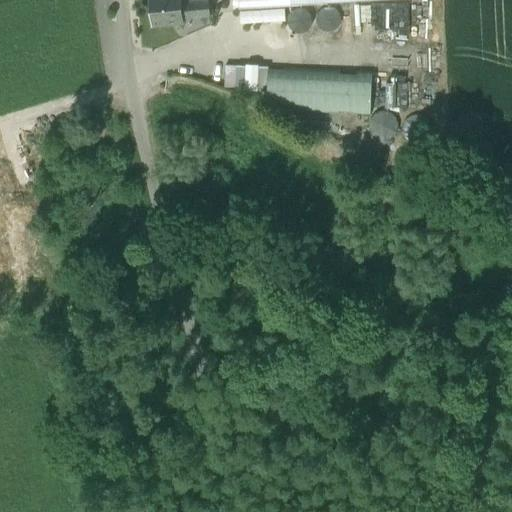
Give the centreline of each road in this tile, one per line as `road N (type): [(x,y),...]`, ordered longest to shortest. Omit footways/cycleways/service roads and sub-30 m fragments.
road 1 (track): [(454,511),(488,375),(453,349),(273,277),(129,140)]
road 2 (unclassified): [(119,0),(129,140),(234,511)]
